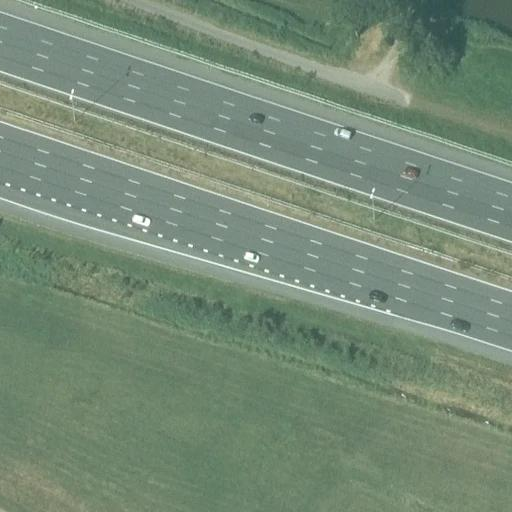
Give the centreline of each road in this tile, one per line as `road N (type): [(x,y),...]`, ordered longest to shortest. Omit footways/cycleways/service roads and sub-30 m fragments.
road 1 (motorway): [(0,150),(511,321)]
road 2 (motorway): [(511,215),(0,46)]
road 3 (unclassified): [(408,102),(131,0)]
